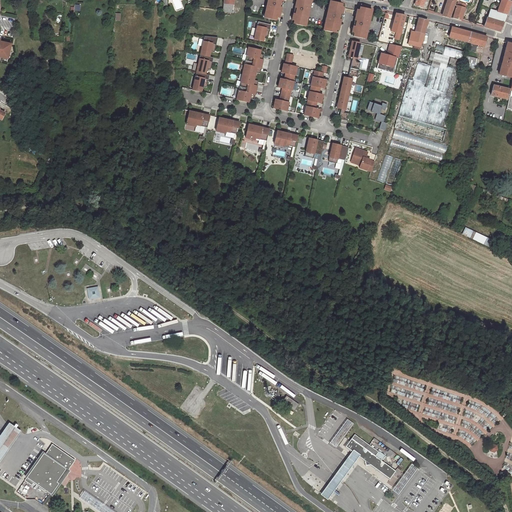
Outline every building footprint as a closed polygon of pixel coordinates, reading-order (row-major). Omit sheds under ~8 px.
[(267,0),(265,13),(267,14),(267,18),(276,20),(277,17),(279,17),(282,0),(267,0)] [(294,20),(294,23),(303,25),(304,21),(307,22),(311,1),(309,0),(308,0),(296,0),(292,20),(294,20)] [(454,0),(446,0),(441,15),(449,17),(454,0)] [(500,0),(496,12),(506,16),(511,2),(504,0),(500,0)] [(335,32),(336,29),(338,30),(343,8),(344,7),(341,6),(342,3),(332,1),(332,5),(329,4),(324,25),(327,26),(326,30),(335,32)] [(233,11),(234,4),(224,3),(223,10),(233,11)] [(463,8),(455,6),(452,18),(460,21),(463,8)] [(368,14),(369,10),(360,7),(359,10),(357,10),(356,11),(351,33),(354,33),(353,36),(362,39),(363,35),(366,35),(371,14),(368,14)] [(490,10),(487,18),(504,24),(506,16),(496,12),(490,10)] [(406,16),(396,13),(391,32),(396,33),(401,34),(406,16)] [(416,33),(424,35),(428,20),(419,18),(416,31),(416,33)] [(504,24),(487,18),(484,26),(501,32),(504,24)] [(271,25),(258,22),(254,39),(263,41),(264,36),(265,33),(269,34),(271,25)] [(437,27),(451,30),(450,37),(468,42),(471,32),(438,23),(437,27)] [(413,30),(408,44),(414,45),(421,47),(424,35),(416,33),(416,31),(413,30)] [(472,43),(484,47),(487,37),(471,32),(468,42),(470,43),(472,43)] [(218,37),(204,36),(204,40),(202,46),(200,55),(209,57),(211,52),(211,48),(215,49),(218,37)] [(0,56),(8,59),(11,44),(0,41),(1,39),(0,38),(0,56)] [(360,43),(352,41),(348,57),(352,58),(350,68),(359,70),(360,63),(356,62),(360,43)] [(468,50),(475,52),(477,46),(472,45),(472,43),(470,43),(468,50)] [(511,44),(508,43),(503,59),(504,60),(503,63),(502,63),(499,74),(510,77),(511,72),(511,44)] [(386,55),(398,58),(401,46),(389,44),(386,55)] [(419,134),(442,140),(445,129),(442,128),(458,68),(446,65),(448,57),(460,60),(462,52),(436,45),(434,52),(432,52),(431,55),(432,56),(430,65),(417,62),(412,81),(407,79),(394,127),(414,132),(413,133),(419,134)] [(261,50),(248,48),(245,61),(262,64),(263,58),(259,57),(260,54),(261,50)] [(394,73),(398,58),(386,55),(381,53),(377,68),(394,73)] [(209,57),(200,55),(197,72),(206,74),(207,69),(207,66),(211,67),(213,58),(209,57)] [(463,66),(474,69),(477,59),(465,56),(463,66)] [(245,61),(242,74),(255,76),(256,73),(256,70),(260,71),(262,64),(245,61)] [(286,73),(284,79),(293,81),(294,75),(295,75),(297,67),(291,66),(285,64),(283,64),(282,69),(284,70),(283,73),(286,73)] [(359,70),(350,68),(348,78),(344,77),(340,92),(349,94),(353,76),(357,77),(359,70)] [(322,79),(323,73),(321,72),(314,71),(313,77),(312,77),(311,85),(311,86),(320,87),(324,88),(325,83),(323,83),(324,79),(322,79)] [(206,74),(197,72),(193,90),(202,92),(203,87),(203,84),(207,84),(209,75),(206,74)] [(242,74),(239,87),(256,90),(258,84),(253,83),(254,80),(255,76),(242,74)] [(284,79),(280,79),(279,84),(281,84),(280,88),(282,88),(281,94),(289,96),(291,90),(292,90),(293,82),(293,81),(284,79)] [(494,85),(491,95),(507,99),(509,90),(494,85)] [(320,87),(311,86),(310,92),(309,91),(307,100),(308,100),(317,102),(321,103),(322,98),(320,97),(321,94),(318,94),(320,87)] [(239,87),(236,100),(249,102),(250,99),(250,96),(255,97),(256,90),(239,87)] [(349,94),(340,92),(337,108),(341,109),(339,119),(347,121),(349,113),(344,112),(349,94)] [(288,102),(289,96),(281,94),(279,100),(277,100),(277,103),(274,102),(273,108),(287,111),(289,102),(288,102)] [(317,102),(308,100),(307,106),(306,106),(304,115),(317,118),(319,112),(317,112),(317,109),(315,108),(317,102)] [(375,104),(372,112),(378,114),(380,115),(382,109),(383,107),(382,106),(375,104)] [(210,116),(189,111),(186,124),(196,126),(196,125),(205,127),(207,127),(210,116)] [(386,117),(380,115),(378,114),(375,120),(382,122),(383,123),(386,117)] [(240,122),(219,118),(216,131),(226,133),(226,132),(235,133),(237,134),(240,122)] [(269,129),(249,124),(246,138),(256,140),(256,138),(265,140),(267,141),(269,129)] [(298,135),(278,131),(275,144),(284,146),(284,145),(293,146),(295,147),(298,135)] [(389,148),(442,160),(446,143),(393,131),(391,139),(389,148)] [(325,141),(309,138),(305,156),(314,158),(315,153),(319,154),(321,154),(325,141)] [(349,146),(333,143),(329,161),(337,163),(338,158),(343,159),(345,160),(349,146)] [(368,152),(356,148),(351,161),(361,164),(360,166),(359,168),(367,171),(367,170),(370,160),(366,158),(368,152)] [(394,186),(401,160),(393,158),(393,157),(383,154),(376,180),(385,182),(384,183),(394,186)] [(95,286),(86,288),(88,301),(98,299),(95,286)] [(288,388),(276,379),(271,386),(283,395),(288,388)] [(281,405),(295,410),(298,402),(283,397),(281,405)] [(355,423),(348,419),(330,443),(337,447),(355,423)] [(0,460),(20,431),(7,423),(0,433),(0,460)] [(355,434),(351,438),(382,460),(386,455),(355,434)] [(382,460),(351,438),(345,447),(390,479),(396,471),(382,460)] [(490,446),(490,451),(495,452),(498,449),(497,445),(493,443),(490,446)] [(75,460),(52,444),(45,453),(42,451),(38,456),(25,475),(24,476),(26,478),(33,483),(34,484),(51,495),(52,496),(60,483),(69,470),(68,469),(75,460)] [(320,494),(327,499),(360,455),(353,450),(320,494)] [(403,486),(399,481),(391,488),(395,493),(403,486)]
